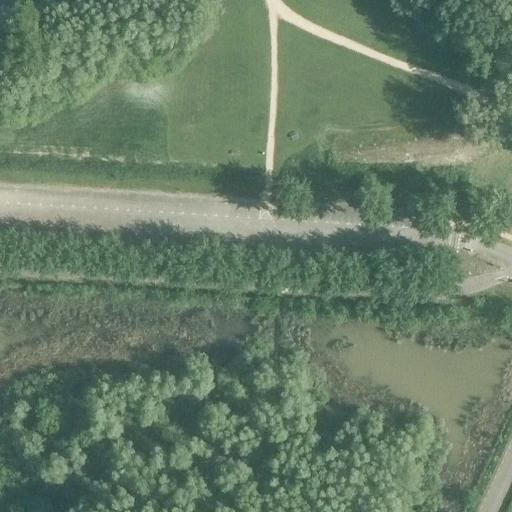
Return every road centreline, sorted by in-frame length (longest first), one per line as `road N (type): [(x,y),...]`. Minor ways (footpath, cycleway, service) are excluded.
road 1 (track): [(278,286),(274,242),(262,217),(268,0)]
road 2 (track): [(271,4),(297,25),(458,89),(511,121)]
